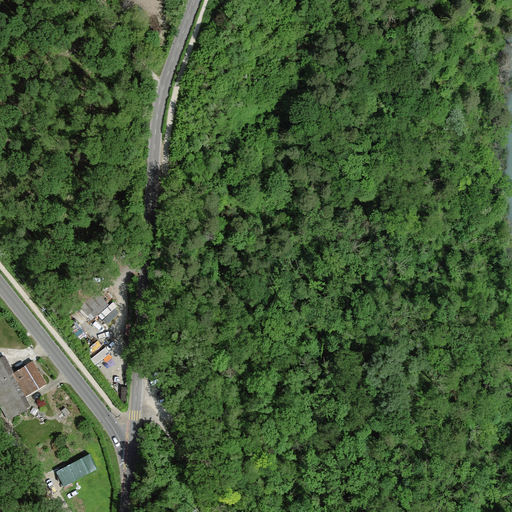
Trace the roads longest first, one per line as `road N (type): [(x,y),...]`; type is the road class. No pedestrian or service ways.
road 1 (tertiary): [(196,0),(157,118),(131,460)]
road 2 (unclassified): [(131,460),(0,283)]
